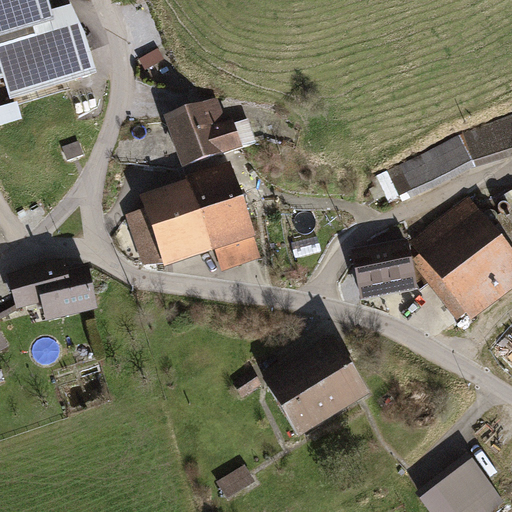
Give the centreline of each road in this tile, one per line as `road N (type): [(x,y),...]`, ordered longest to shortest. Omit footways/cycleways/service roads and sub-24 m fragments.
road 1 (unclassified): [(511,181),(451,189),(376,223),(340,251),(312,307)]
road 2 (unclassified): [(511,401),(402,335),(312,307)]
road 3 (unclassified): [(312,307),(140,280),(99,256)]
road 4 (unclassified): [(98,0),(119,90),(114,126),(88,180)]
